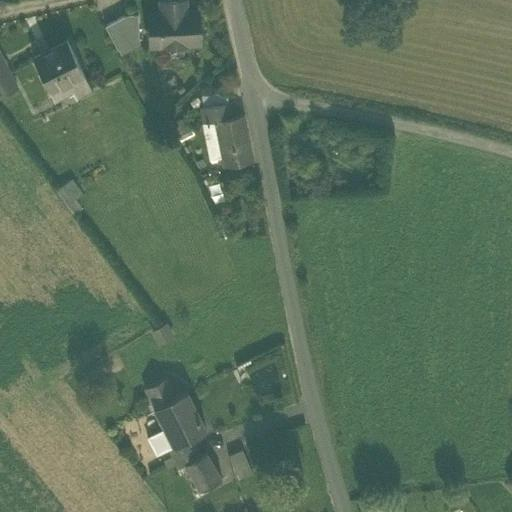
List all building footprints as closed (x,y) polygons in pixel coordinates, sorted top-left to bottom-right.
[(149,12),(151,44),(198,42),(197,10),(185,10),(184,0),(160,0),(161,0),(161,12),(149,12)] [(104,25),(118,49),(138,37),(137,13),(125,13),(104,25)] [(92,92),(83,73),(66,40),(33,57),(49,89),(54,99),(73,90),(77,99),(92,92)] [(0,64),(0,95),(16,87),(4,63),(0,64)] [(201,93),(202,104),(227,100),(224,89),(201,93)] [(243,112),(230,114),(227,100),(202,104),(201,104),(203,121),(213,119),(222,164),(252,158),(243,112)] [(55,189),(66,203),(82,191),(71,177),(55,189)] [(152,332),(157,341),(172,333),(166,324),(152,332)] [(144,387),(150,399),(142,403),(147,413),(155,408),(165,427),(174,445),(186,439),(205,429),(185,390),(175,396),(165,376),(144,387)] [(148,436),(157,454),(170,447),(174,445),(165,427),(148,436)] [(170,447),(179,465),(184,462),(184,463),(196,457),(186,439),(174,445),(170,447)] [(228,456),(238,478),(252,472),(242,449),(228,456)] [(184,463),(200,490),(221,477),(206,452),(196,457),(184,463)]
